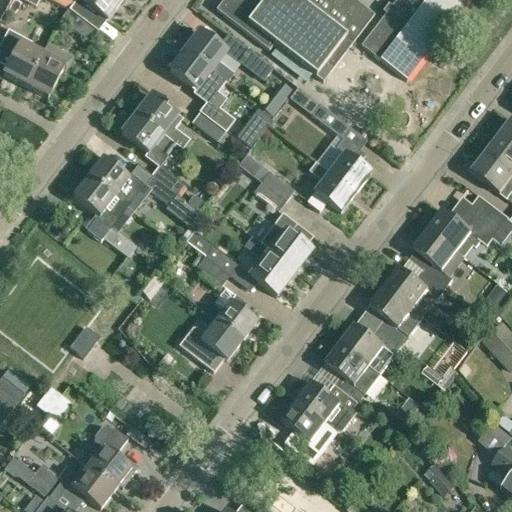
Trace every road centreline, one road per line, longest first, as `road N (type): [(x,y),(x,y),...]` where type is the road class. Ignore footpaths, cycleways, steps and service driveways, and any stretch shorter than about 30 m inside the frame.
road 1 (residential): [(161,511),(511,53)]
road 2 (residential): [(0,216),(167,0)]
